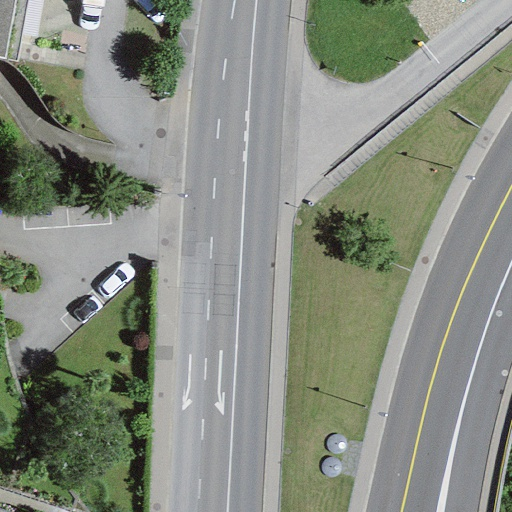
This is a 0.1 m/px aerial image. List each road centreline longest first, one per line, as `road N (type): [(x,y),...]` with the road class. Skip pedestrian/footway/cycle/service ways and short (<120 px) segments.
road 1 (tertiary): [(217,511),(219,330),(255,0)]
road 2 (secondary): [(511,215),(472,311),(435,511)]
